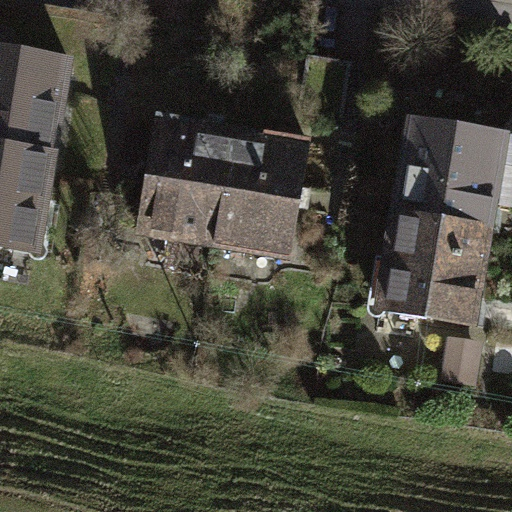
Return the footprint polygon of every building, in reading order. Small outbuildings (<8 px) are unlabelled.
[(0,12),(0,59),(76,73),(71,101),(104,107),(117,33),(0,12)] [(353,66),(310,58),(298,119),(342,127),(353,66)] [(76,73),(0,59),(0,154),(61,164),(71,101),(76,73)] [(157,128),(135,239),(216,254),(237,143),(157,128)] [(400,129),(385,224),(493,242),(505,169),(509,147),(400,129)] [(237,143),(216,254),(296,270),(317,159),(237,143)] [(0,154),(0,258),(44,266),(61,164),(0,154)] [(385,224),(368,324),(477,342),(493,242),(385,224)]
